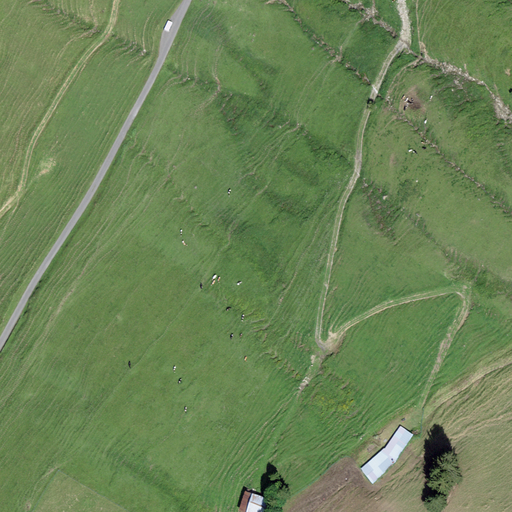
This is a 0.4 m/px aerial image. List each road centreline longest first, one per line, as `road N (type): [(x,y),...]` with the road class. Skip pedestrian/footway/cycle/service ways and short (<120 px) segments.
road 1 (track): [(511,359),(416,414),(466,306),(461,289),(385,304),(354,319),(327,347),(317,340),(361,127),(382,69),(404,38),(401,0)]
road 2 (unclassified): [(0,350),(135,115),(190,0)]
road 3 (track): [(258,482),(319,345)]
